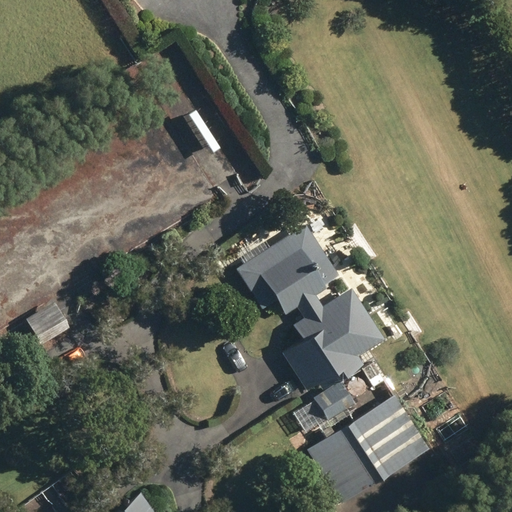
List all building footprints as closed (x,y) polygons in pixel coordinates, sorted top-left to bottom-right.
[(198,109),(186,117),(208,149),(219,142),(198,109)] [(345,275),(314,225),(236,273),(263,317),(281,310),(302,341),(284,352),(313,398),(394,348),(357,288),(343,296),(334,282),(345,275)] [(57,300),(26,317),(41,344),(71,327),(57,300)] [(415,458),(379,405),(311,451),(347,503),(415,458)] [(153,511),(140,496),(121,511),(153,511)]
